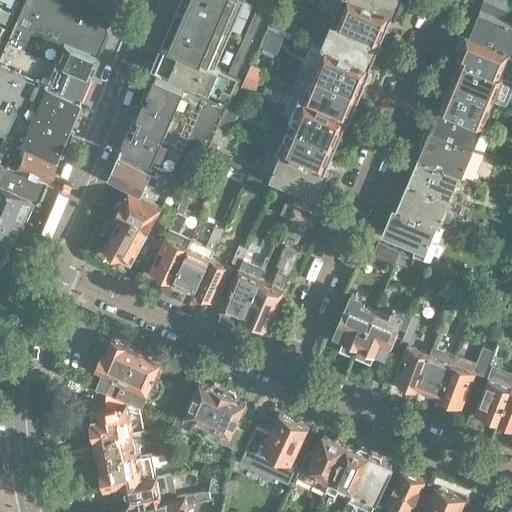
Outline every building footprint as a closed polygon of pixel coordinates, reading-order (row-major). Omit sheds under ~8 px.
[(0,0),(0,1),(15,8),(18,0),(0,0)] [(94,0),(23,0),(15,19),(96,55),(107,32),(105,26),(108,25),(107,14),(100,5),(96,6),(94,0)] [(203,0),(182,0),(178,10),(230,31),(238,15),(203,0)] [(203,0),(238,15),(243,0),(203,0)] [(341,0),(332,21),(377,40),(379,36),(382,37),(386,29),(383,28),(389,15),(354,0),(341,0)] [(354,0),(389,15),(392,16),(394,11),(397,12),(400,4),(398,3),(398,0),(354,0)] [(481,0),(467,34),(508,51),(511,52),(511,50),(511,12),(505,10),(504,9),(481,0)] [(481,0),(504,9),(507,0),(481,0)] [(259,1),(251,20),(258,24),(266,5),(259,1)] [(0,19),(7,23),(12,13),(0,7),(0,19)] [(178,10),(171,27),(223,49),(230,31),(178,10)] [(271,14),(267,23),(285,30),(288,21),(271,14)] [(15,19),(6,39),(26,48),(41,56),(44,49),(56,55),(54,59),(88,74),(96,55),(15,19)] [(251,20),(244,37),(251,40),(258,24),(251,20)] [(321,47),(323,48),(366,67),(371,54),(374,55),(378,44),(376,43),(377,40),(332,21),(321,47)] [(285,30),(267,23),(264,31),(282,38),(285,30)] [(171,27),(163,44),(203,61),(215,67),(223,49),(171,27)] [(454,56),(457,57),(498,75),(508,51),(467,34),(464,32),(454,56)] [(244,37),(236,54),(244,58),(251,40),(244,37)] [(5,39),(0,51),(0,61),(37,81),(77,99),(88,74),(54,59),(56,55),(44,49),(41,56),(26,48),(6,39),(5,39)] [(152,65),(159,68),(228,99),(238,76),(236,76),(228,72),(215,67),(203,61),(163,44),(162,43),(152,65)] [(323,48),(312,73),(357,93),(363,79),(366,81),(370,72),(367,71),(368,68),(366,67),(323,48)] [(236,54),(228,72),(236,76),(244,58),(236,54)] [(457,57),(447,81),(491,99),(501,76),(498,75),(457,57)] [(0,98),(65,127),(77,99),(37,81),(0,61),(0,98)] [(252,63),(246,75),(259,81),(264,68),(252,63)] [(312,73),(301,99),(345,118),(346,115),(351,117),(354,109),(351,107),(357,93),(312,73)] [(225,103),(158,74),(125,149),(193,178),(210,139),(216,124),(225,103)] [(259,81),(246,75),(241,86),(254,92),(259,81)] [(447,81),(437,104),(481,123),(491,99),(447,81)] [(0,132),(23,143),(52,156),(65,127),(0,98),(0,132)] [(300,98),(288,124),(334,143),(335,141),(337,142),(342,132),(339,131),(345,118),(301,99),(300,98)] [(437,104),(427,129),(471,147),(481,123),(437,104)] [(216,124),(210,139),(221,144),(227,129),(216,124)] [(278,149),(280,150),(323,169),(329,155),(331,156),(335,148),(332,147),(334,143),(288,124),(278,149)] [(427,129),(415,155),(460,174),(471,147),(427,129)] [(0,132),(0,158),(43,176),(52,156),(23,143),(0,132)] [(327,170),(323,169),(280,150),(268,177),(315,197),(321,184),(324,185),(328,175),(326,174),(327,170)] [(110,174),(162,202),(174,178),(150,165),(149,168),(118,152),(110,174)] [(415,155),(405,180),(449,199),(460,174),(415,155)] [(0,180),(28,194),(34,197),(43,176),(0,158),(0,180)] [(28,194),(0,180),(0,208),(21,218),(27,204),(24,203),(28,194)] [(394,206),(435,223),(438,225),(449,199),(405,180),(394,206)] [(113,213),(119,217),(145,231),(158,206),(126,189),(113,213)] [(154,243),(159,246),(149,268),(172,278),(191,237),(178,231),(186,216),(185,214),(183,213),(191,197),(184,193),(181,200),(178,198),(174,208),(177,210),(171,222),(172,222),(165,235),(164,235),(164,236),(161,234),(159,238),(158,238),(154,243)] [(293,204),(289,215),(311,225),(316,214),(293,204)] [(435,223),(394,206),(391,205),(380,232),(414,246),(411,254),(426,261),(427,260),(426,259),(434,242),(428,240),(435,223)] [(0,235),(8,239),(11,230),(15,232),(21,218),(0,208),(0,235)] [(145,231),(119,217),(103,247),(129,260),(142,237),(145,231)] [(191,237),(172,278),(194,289),(209,255),(222,227),(215,224),(206,244),(191,237)] [(511,228),(506,227),(500,245),(511,249),(511,228)] [(0,261),(1,262),(8,246),(5,245),(8,239),(0,235),(0,261)] [(379,239),(372,254),(392,265),(400,250),(379,239)] [(266,241),(260,254),(269,258),(275,245),(266,241)] [(240,243),(232,261),(239,264),(242,257),(247,246),(240,243)] [(259,274),(244,312),(243,314),(266,324),(278,297),(280,298),(284,290),(282,289),(299,249),(285,243),(278,263),(280,263),(278,269),(276,268),(274,273),(262,268),(259,274)] [(209,255),(194,289),(216,299),(232,266),(209,255)] [(239,264),(222,303),(244,312),(259,274),(262,268),(263,267),(242,257),(239,264)] [(495,276),(488,291),(503,297),(509,283),(495,276)] [(478,290),(457,282),(453,293),(474,301),(478,290)] [(339,348),(354,354),(373,308),(358,302),(360,295),(350,291),(333,333),(344,337),(339,348)] [(373,308),(354,354),(369,360),(373,350),(385,355),(397,324),(405,328),(412,311),(404,308),(402,313),(391,309),(388,315),(373,308)] [(418,323),(410,320),(403,338),(411,341),(418,323)] [(96,355),(91,367),(99,370),(91,386),(102,391),(115,395),(137,349),(111,336),(109,340),(99,335),(91,353),(96,355)] [(450,361),(437,396),(460,405),(474,371),(484,374),(492,352),(494,348),(493,348),(494,345),(484,341),(477,360),(457,352),(456,355),(453,354),(450,361)] [(392,378),(414,387),(428,353),(405,344),(392,378)] [(431,345),(428,353),(414,387),(437,396),(450,361),(453,354),(431,345)] [(137,349),(115,395),(121,397),(125,399),(131,386),(151,395),(159,394),(163,386),(160,380),(153,376),(161,360),(137,349)] [(484,374),(487,376),(474,410),(497,419),(510,386),(511,381),(511,372),(496,366),(501,355),(492,352),(484,374)] [(176,415),(172,428),(179,431),(183,424),(203,433),(223,387),(213,383),(209,384),(199,379),(182,418),(176,415)] [(511,386),(510,386),(497,419),(511,424),(511,386)] [(223,387),(203,433),(216,439),(229,444),(235,447),(253,409),(242,404),(243,400),(234,396),(233,392),(223,387)] [(91,417),(95,439),(141,430),(138,412),(128,414),(127,404),(124,403),(120,403),(121,397),(115,395),(102,391),(104,406),(96,407),(97,416),(91,417)] [(264,430),(257,447),(289,462),(306,425),(276,412),(267,432),(264,430)] [(468,417),(464,427),(472,430),(476,420),(468,417)] [(141,430),(95,439),(100,463),(141,454),(139,444),(143,443),(141,430)] [(293,461),(285,480),(284,480),(280,489),(289,493),(297,475),(324,487),(344,443),(322,433),(306,467),(293,461)] [(344,443),(324,487),(347,497),(366,454),(344,443)] [(141,454),(100,463),(104,486),(149,477),(146,462),(154,461),(152,452),(141,454)] [(366,454),(347,497),(370,508),(368,511),(379,511),(384,502),(375,498),(391,465),(366,454)] [(173,473),(192,469),(180,457),(171,466),(173,473)] [(403,461),(384,502),(399,509),(397,511),(408,511),(423,480),(417,477),(421,468),(403,461)] [(149,477),(115,484),(118,496),(121,498),(123,507),(142,503),(175,496),(176,494),(176,491),(176,488),(175,485),(175,482),(174,480),(173,477),(172,475),(172,474),(171,474),(171,473),(149,477)] [(421,498),(414,511),(458,511),(464,498),(434,486),(427,500),(421,498)] [(175,496),(142,503),(143,511),(144,511),(149,511),(189,511),(187,502),(212,498),(222,506),(226,490),(203,490),(186,494),(175,496)]
